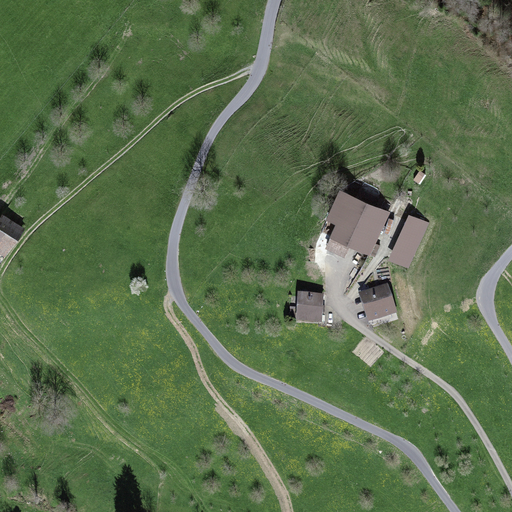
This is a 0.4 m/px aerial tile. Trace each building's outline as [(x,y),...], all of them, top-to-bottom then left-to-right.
[(360,188),(358,195),(370,199),(372,193),(360,188)] [(369,253),(388,211),(341,189),(329,214),(339,218),(326,245),(344,253),(348,243),(369,253)] [(427,223),(410,215),(392,256),(409,264),(427,223)] [(0,216),(0,250),(6,254),(21,230),(0,216)] [(367,322),(396,313),(388,286),(360,295),(367,322)] [(294,320),(319,322),(321,298),(296,296),(294,320)]
